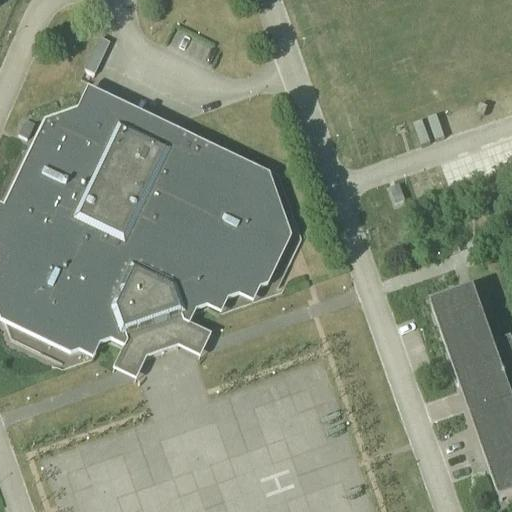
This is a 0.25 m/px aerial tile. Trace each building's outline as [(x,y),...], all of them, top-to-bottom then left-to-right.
[(83,76),(91,80),(107,47),(98,43),(83,76)] [(0,211),(0,328),(68,361),(77,358),(91,365),(98,350),(109,347),(121,353),(111,374),(134,385),(145,363),(176,353),(198,363),(210,339),(188,329),(194,317),(205,313),(219,320),(226,305),(237,302),(251,309),(258,294),(266,291),(289,242),(267,180),(86,93),(76,114),(42,126),(1,212),(0,211)] [(24,126),(16,140),(25,145),(33,130),(24,126)] [(389,194),(394,209),(404,205),(398,190),(389,194)] [(467,305),(464,296),(429,309),(460,395),(467,398),(471,409),(470,409),(469,410),(468,411),(468,412),(468,413),(468,414),(473,429),(473,430),(474,431),(475,431),(476,432),(478,432),(479,431),(482,442),(479,449),(495,495),(502,492),(506,503),(511,500),(511,346),(510,341),(492,347),(476,302),(467,305)]
